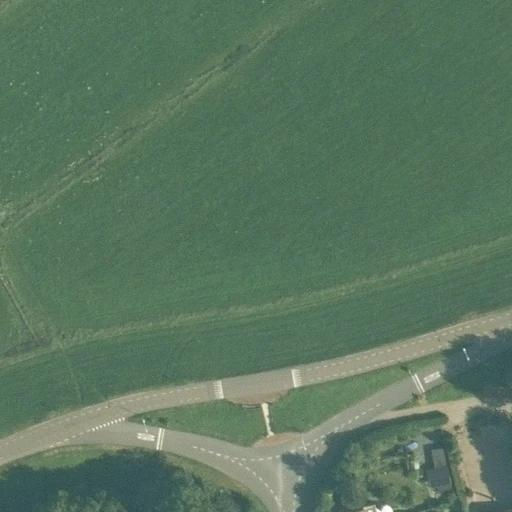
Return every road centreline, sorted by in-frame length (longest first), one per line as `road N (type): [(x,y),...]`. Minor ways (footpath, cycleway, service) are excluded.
road 1 (tertiary): [(71,425),(509,322)]
road 2 (tertiary): [(278,471),(477,350),(509,322)]
road 3 (tertiary): [(71,425),(278,471)]
